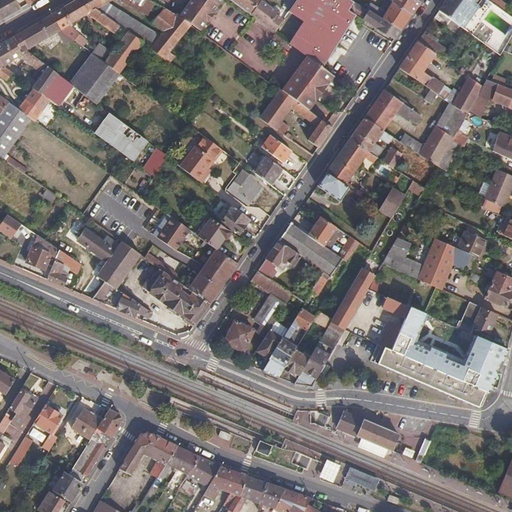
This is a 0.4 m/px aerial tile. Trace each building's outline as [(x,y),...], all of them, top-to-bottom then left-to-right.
[(13,0),(0,0),(0,19),(19,9),(13,0)] [(73,0),(70,2),(61,8),(71,24),(78,21),(81,19),(80,17),(87,13),(95,19),(94,21),(99,24),(101,24),(115,34),(117,31),(115,29),(119,25),(96,8),(87,0),(73,0)] [(87,0),(96,8),(107,1),(108,0),(135,0),(150,9),(154,3),(149,0),(87,0)] [(150,9),(135,0),(122,0),(147,15),(150,9)] [(213,10),(221,0),(189,0),(178,15),(198,29),(206,19),(208,20),(213,12),(213,10)] [(242,8),(250,13),(258,1),(259,0),(232,0),(237,3),(242,8)] [(262,0),(259,0),(258,1),(250,13),(263,23),(275,32),(283,19),(277,14),(280,10),(276,6),(274,9),(262,0)] [(306,55),(321,66),(350,26),(317,2),(314,0),(295,0),(288,12),(302,22),(288,41),(306,55)] [(314,0),(317,2),(350,26),(358,15),(363,19),(369,11),(365,8),(350,0),(314,0)] [(384,13),(391,3),(386,0),(385,0),(379,9),(384,13)] [(416,0),(392,0),(391,3),(411,15),(420,2),(416,0)] [(451,0),(446,0),(438,11),(442,14),(451,0)] [(460,26),(477,0),(451,0),(442,14),(459,26),(460,26)] [(511,10),(497,0),(487,0),(509,15),(511,10)] [(159,35),(107,1),(96,8),(119,25),(122,27),(142,42),(150,47),(159,35)] [(368,3),(365,8),(369,11),(373,13),(377,8),(368,3)] [(411,15),(391,3),(384,13),(381,18),(400,29),(411,15)] [(61,30),(71,37),(81,44),(85,38),(71,28),(71,24),(61,8),(50,14),(61,30)] [(150,47),(164,58),(169,51),(190,25),(175,15),(163,8),(152,23),(163,31),(159,35),(150,47)] [(381,18),(384,13),(379,9),(377,8),(373,13),(381,18)] [(400,29),(381,18),(373,13),(369,11),(363,19),(365,20),(394,39),(400,29)] [(459,26),(442,14),(438,11),(434,18),(455,32),(459,26)] [(20,32),(29,47),(37,42),(57,31),(63,42),(71,37),(61,30),(50,14),(28,28),(20,32)] [(142,42),(122,27),(119,30),(124,34),(110,52),(104,62),(119,73),(142,42)] [(29,47),(20,32),(2,43),(12,59),(17,56),(21,59),(22,57),(43,73),(37,81),(32,87),(34,89),(49,101),(54,94),(65,79),(25,50),(29,47)] [(423,33),(418,41),(436,54),(440,56),(443,59),(449,51),(423,33)] [(399,67),(430,89),(437,94),(438,95),(444,86),(424,72),(424,71),(428,65),(433,58),(436,54),(418,41),(410,52),(406,57),(399,67)] [(12,59),(2,43),(0,43),(0,61),(3,65),(12,59)] [(92,53),(97,57),(104,62),(110,52),(99,44),(92,53)] [(175,55),(169,51),(164,58),(169,62),(175,55)] [(321,66),(306,55),(281,89),(296,100),(308,109),(333,75),(321,66)] [(97,57),(75,87),(96,103),(119,73),(104,62),(97,57)] [(3,65),(0,66),(0,73),(9,79),(14,74),(3,65)] [(495,74),(491,82),(498,84),(506,88),(508,80),(495,74)] [(468,111),(483,85),(469,76),(458,96),(452,104),(466,114),(468,111)] [(59,108),(75,87),(65,79),(54,94),(49,101),(59,108)] [(479,116),(489,100),(498,84),(491,82),(486,80),(483,85),(468,111),(479,116)] [(498,84),(489,100),(504,106),(511,91),(511,89),(506,88),(498,84)] [(452,104),(458,96),(444,86),(438,95),(450,103),(452,104)] [(49,101),(34,89),(26,99),(41,111),(49,101)] [(296,100),(281,89),(280,90),(260,118),(275,129),(281,121),(291,107),(296,100)] [(437,94),(430,89),(424,97),(431,102),(437,94)] [(364,118),(382,130),(395,113),(408,121),(410,118),(415,122),(420,115),(383,90),(371,107),(364,118)] [(0,113),(8,101),(0,94),(0,113)] [(26,99),(18,109),(30,119),(33,121),(41,111),(26,99)] [(332,127),(308,109),(296,100),(291,107),(318,127),(317,128),(313,126),(309,132),(312,135),(308,140),(318,147),(325,137),(332,127)] [(30,119),(18,109),(8,101),(0,113),(0,157),(2,159),(30,119)] [(433,119),(431,123),(436,126),(453,138),(455,134),(466,114),(452,104),(450,103),(438,122),(433,119)] [(139,135),(109,112),(94,133),(125,155),(134,142),(139,135)] [(359,124),(356,129),(373,140),(379,144),(387,132),(382,130),(364,118),(359,124)] [(289,126),(281,121),(275,129),(291,141),(293,137),(286,131),(289,126)] [(451,141),(453,138),(436,126),(433,130),(422,150),(419,154),(437,165),(451,141)] [(349,138),(375,155),(381,148),(372,142),(373,140),(356,129),(353,133),(349,138)] [(511,158),(511,131),(510,130),(508,136),(499,133),(493,150),(511,158)] [(453,138),(451,141),(460,146),(463,147),(466,139),(455,134),(453,138)] [(148,142),(139,135),(134,142),(143,149),(148,142)] [(221,148),(202,135),(179,166),(201,182),(207,174),(204,172),(207,167),(221,148)] [(291,151),(269,135),(261,147),(283,162),(291,151)] [(336,181),(344,185),(345,183),(351,175),(353,172),(364,156),(374,162),(377,157),(375,155),(349,138),(335,160),(325,174),(336,181)] [(419,154),(422,150),(404,138),(401,142),(419,154)] [(460,146),(451,141),(437,165),(446,170),(460,146)] [(167,156),(156,148),(142,168),(153,176),(166,157),(167,156)] [(177,153),(172,149),(167,156),(166,157),(171,160),(177,153)] [(400,157),(389,150),(382,160),(393,167),(400,157)] [(284,170),(265,157),(254,173),(272,186),(284,170)] [(248,173),(243,169),(227,190),(246,204),(260,185),(254,181),(247,176),(248,173)] [(511,189),(511,175),(497,170),(486,199),(506,206),(511,189)] [(336,181),(325,174),(320,180),(316,186),(340,201),(345,194),(357,201),(357,200),(361,202),(360,203),(366,207),(369,202),(355,193),(344,185),(336,181)] [(408,187),(420,195),(425,188),(412,180),(408,187)] [(357,191),(345,183),(344,185),(355,193),(357,191)] [(425,188),(420,195),(417,200),(426,204),(436,186),(427,183),(425,188)] [(403,195),(392,188),(379,209),(390,217),(403,195)] [(233,209),(228,206),(226,210),(230,213),(223,222),(238,234),(249,219),(234,207),(233,209)] [(20,223),(6,214),(0,223),(0,229),(11,237),(20,223)] [(152,234),(157,238),(172,217),(167,214),(152,234)] [(314,226),(335,241),(338,237),(340,238),(343,232),(320,216),(314,226)] [(172,217),(157,238),(175,250),(189,230),(172,217)] [(230,232),(211,218),(206,226),(198,236),(216,249),(223,238),(225,239),(230,232)] [(511,221),(505,218),(498,233),(501,234),(501,236),(511,240),(511,221)] [(204,224),(202,223),(194,233),(198,236),(206,226),(204,224)] [(300,256),(324,272),(336,255),(324,246),(308,235),(291,223),(285,231),(278,240),(300,256)] [(409,227),(403,224),(399,231),(405,234),(409,227)] [(308,235),(324,246),(327,241),(333,245),(335,241),(314,226),(308,235)] [(80,239),(109,260),(117,249),(87,228),(80,239)] [(458,249),(459,250),(472,256),(476,258),(481,260),(488,243),(465,233),(458,249)] [(59,249),(37,235),(32,244),(25,261),(44,269),(47,262),(52,265),(53,261),(59,249)] [(343,247),(353,253),(359,243),(350,236),(343,247)] [(451,265),(459,250),(458,249),(435,239),(422,265),(403,256),(410,243),(396,236),(381,262),(433,286),(436,279),(444,282),(451,265)] [(266,258),(282,270),(288,262),(293,265),(300,256),(278,240),(271,251),(266,258)] [(104,280),(116,288),(140,255),(121,242),(117,249),(109,260),(98,276),(104,280)] [(353,253),(343,247),(337,256),(343,260),(347,263),(353,253)] [(81,264),(59,249),(53,261),(62,265),(77,274),(81,264)] [(237,263),(216,249),(188,289),(209,304),(228,275),(237,263)] [(464,271),(466,268),(472,256),(459,250),(451,265),(464,271)] [(177,273),(147,252),(143,258),(159,269),(181,284),(184,281),(176,275),(177,273)] [(337,256),(336,255),(324,272),(312,292),(318,296),(330,277),(332,277),(343,260),(337,256)] [(476,258),(472,256),(466,268),(471,270),(475,262),(476,258)] [(280,273),(282,270),(266,258),(257,271),(277,284),(282,276),(280,273)] [(62,265),(53,261),(52,265),(45,279),(63,287),(68,274),(60,270),(62,265)] [(293,265),(288,262),(282,270),(288,273),(293,265)] [(342,333),(348,322),(374,275),(361,268),(332,319),(328,325),(342,333)] [(474,273),(483,278),(485,279),(487,274),(476,268),(474,273)] [(192,327),(209,304),(188,289),(181,284),(159,269),(145,289),(180,314),(177,317),(192,327)] [(495,278),(493,283),(511,291),(511,288),(511,279),(491,270),(489,275),(495,278)] [(292,294),(277,284),(257,271),(251,279),(271,293),(255,319),(262,324),(256,332),(265,337),(276,319),(292,294)] [(474,273),(472,273),(468,281),(480,286),(483,278),(474,273)] [(444,282),(436,279),(433,286),(434,287),(440,289),(444,282)] [(116,288),(104,280),(91,299),(105,305),(116,288)] [(511,295),(511,292),(511,291),(493,283),(488,281),(484,288),(489,290),(485,299),(506,308),(511,295)] [(149,310),(116,288),(105,305),(135,317),(138,311),(145,316),(149,310)] [(414,299),(390,288),(382,307),(406,319),(414,299)] [(491,394),(511,348),(511,343),(490,334),(483,331),(473,354),(469,362),(432,347),(417,340),(427,320),(433,309),(414,299),(406,319),(391,351),(437,371),(486,391),(491,394)] [(498,316),(473,304),(468,313),(465,311),(461,321),(460,321),(457,327),(471,333),(474,327),(483,331),(490,334),(498,316)] [(290,327),(270,359),(263,371),(279,377),(284,369),(295,350),(297,347),(288,341),(294,331),(303,336),(313,320),(315,317),(301,309),(290,327)] [(326,328),(328,325),(332,319),(318,311),(315,317),(313,320),(326,328)] [(290,327),(276,319),(265,337),(256,351),(270,359),(290,327)] [(254,331),(235,321),(224,343),(244,352),(254,331)] [(385,348),(391,351),(400,329),(388,324),(378,345),(385,348)] [(342,333),(328,325),(326,328),(319,341),(324,344),(333,349),(336,344),(342,333)] [(324,344),(319,341),(315,347),(320,350),(324,344)] [(315,347),(309,358),(300,374),(294,383),(312,387),(330,355),(320,350),(315,347)] [(391,351),(385,348),(378,365),(478,408),(486,391),(437,371),(391,351)] [(295,350),(284,369),(293,374),(295,371),(300,374),(309,358),(295,350)] [(13,380),(0,371),(0,390),(5,394),(13,380)] [(36,401),(19,390),(8,409),(16,414),(12,422),(19,426),(36,401)] [(32,425),(49,436),(51,437),(55,431),(53,429),(59,418),(43,408),(32,425)] [(70,427),(90,439),(101,421),(82,409),(70,427)] [(90,439),(67,474),(75,479),(79,472),(86,477),(106,446),(102,444),(104,442),(100,439),(102,436),(105,438),(106,435),(110,439),(122,421),(120,415),(109,410),(101,421),(90,439)] [(374,423),(346,411),(339,428),(360,436),(363,438),(366,439),(369,441),(376,443),(381,445),(386,448),(389,449),(393,451),(396,444),(401,434),(394,431),(384,427),(381,426),(374,423)] [(60,433),(55,431),(51,437),(49,436),(39,451),(46,455),(60,433)] [(232,436),(222,432),(219,437),(229,442),(232,436)] [(158,478),(166,464),(178,446),(149,433),(141,434),(119,469),(130,476),(144,455),(158,461),(150,474),(158,478)] [(387,454),(389,449),(386,448),(381,445),(376,443),(369,441),(366,439),(363,438),(361,443),(359,446),(366,449),(377,454),(385,457),(387,454)] [(420,462),(429,441),(423,438),(414,460),(420,462)] [(31,443),(23,439),(19,446),(9,462),(13,464),(16,467),(31,443)] [(274,446),(261,441),(256,453),(269,459),(273,448),(274,446)] [(178,446),(166,464),(171,467),(177,470),(189,452),(178,446)] [(189,476),(201,457),(189,452),(177,470),(189,476)] [(201,457),(189,476),(203,483),(215,464),(201,457)] [(511,459),(499,492),(511,497),(511,459)] [(171,467),(166,464),(158,478),(162,481),(171,467)] [(325,481),(332,484),(336,476),(337,474),(339,468),(331,465),(327,464),(324,471),(321,479),(325,481)] [(224,504),(229,508),(249,476),(221,466),(204,495),(214,501),(221,490),(231,494),(224,504)] [(378,481),(350,469),(346,479),(374,490),(378,481)] [(75,479),(67,474),(64,472),(53,489),(72,501),(82,484),(75,479)] [(259,480),(249,476),(229,508),(226,511),(237,511),(246,499),(252,501),(260,504),(264,505),(275,509),(286,489),(268,483),(259,480)] [(183,485),(181,484),(179,487),(175,484),(170,492),(177,496),(183,485)] [(288,511),(299,494),(286,489),(275,509),(280,511),(288,511)] [(57,511),(65,500),(49,490),(38,507),(44,511),(57,511)] [(304,511),(308,506),(312,498),(299,494),(288,511),(304,511)] [(119,511),(100,500),(92,511),(119,511)] [(136,511),(141,506),(137,503),(132,510),(130,510),(128,511),(136,511)]
